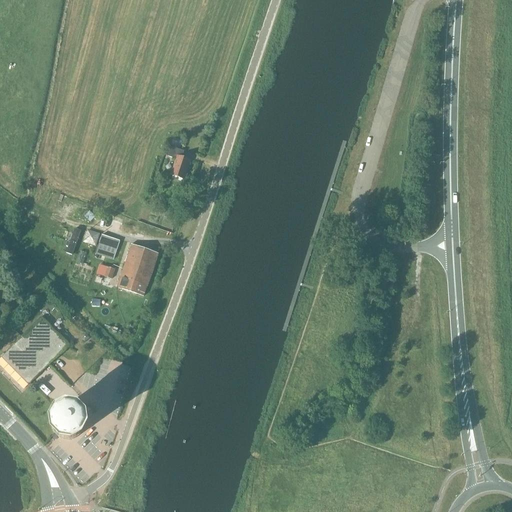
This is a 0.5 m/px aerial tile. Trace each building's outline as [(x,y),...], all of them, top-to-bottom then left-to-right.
[(166,156),(176,159),(170,176),(183,180),(190,161),(182,158),(184,151),(169,146),(166,156)] [(66,242),(65,247),(67,248),(65,254),(72,256),(80,232),(74,229),(69,243),(66,242)] [(86,230),(84,243),(98,245),(100,231),(86,230)] [(95,254),(113,260),(120,242),(102,235),(95,254)] [(116,288),(143,297),(157,255),(131,246),(116,288)] [(103,277),(111,280),(114,270),(107,268),(103,277)] [(41,318),(22,338),(48,364),(67,344),(41,318)] [(48,364),(22,338),(2,358),(28,384),(48,364)] [(52,429),(54,434),(58,437),(62,440),(67,440),(72,440),(77,437),(80,434),(83,429),(84,424),(83,419),(80,415),(77,411),(72,409),(67,408),(62,409),(58,411),(54,415),(52,419),(51,424),(52,429)]
